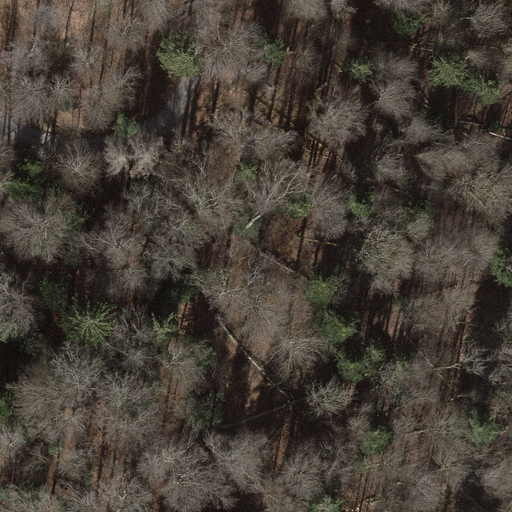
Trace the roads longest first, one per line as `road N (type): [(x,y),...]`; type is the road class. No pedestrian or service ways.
road 1 (track): [(248,511),(222,424),(233,272),(177,101)]
road 2 (track): [(0,119),(66,145),(131,137),(164,116),(186,87),(208,0)]
